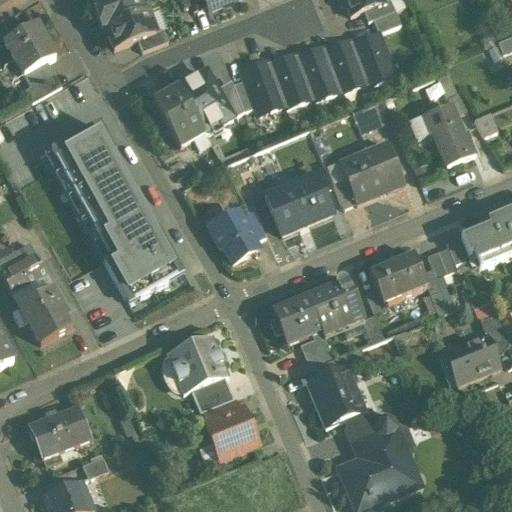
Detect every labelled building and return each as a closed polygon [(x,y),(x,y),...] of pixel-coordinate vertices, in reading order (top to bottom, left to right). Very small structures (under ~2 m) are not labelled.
[(0,0),(0,9),(16,0),(0,0)] [(86,0),(91,13),(94,12),(94,11),(121,0),(86,0)] [(121,0),(94,11),(94,12),(102,33),(105,32),(105,31),(143,16),(143,15),(136,0),(121,0)] [(202,0),(208,13),(221,8),(224,9),(229,7),(230,4),(240,0),(202,0)] [(381,0),(337,0),(341,9),(345,8),(350,19),(363,14),(384,6),(384,5),(381,0)] [(384,6),(363,14),(367,25),(373,23),(395,14),(389,3),(384,5),(384,6)] [(143,16),(105,31),(105,32),(114,53),(137,43),(154,36),(154,35),(146,14),(143,15),(143,16)] [(395,14),(373,23),(378,37),(401,28),(395,14)] [(36,29),(4,47),(24,80),(41,70),(55,62),(36,29)] [(511,34),(510,30),(492,38),(497,49),(511,42),(511,34)] [(154,36),(137,43),(142,55),(168,45),(163,32),(154,35),(154,36)] [(378,37),(352,47),(368,89),(395,78),(378,37)] [(511,42),(497,49),(502,59),(511,54),(511,42)] [(351,44),(325,54),(340,96),(366,86),(367,89),(368,89),(352,47),(351,44)] [(297,61),(313,104),(339,94),(340,96),(325,54),(323,51),(297,61)] [(296,58),(270,68),(268,65),(286,111),(311,101),(313,104),(297,61),(296,58)] [(268,65),(241,75),(255,110),(258,118),(284,108),(285,111),(286,111),(268,65)] [(41,70),(24,80),(30,92),(48,82),(41,70)] [(206,78),(178,94),(204,139),(232,123),(218,98),(206,78)] [(30,92),(26,95),(32,107),(55,94),(48,82),(30,92)] [(244,84),(234,89),(244,115),(255,110),(244,84)] [(218,98),(232,123),(244,115),(234,89),(218,98)] [(204,139),(178,94),(168,100),(169,102),(154,111),(178,154),(204,139)] [(383,105),(350,119),(359,139),(391,126),(383,105)] [(462,145),(448,111),(420,123),(428,140),(430,139),(445,173),(473,161),(466,144),(462,145)] [(489,117),(472,125),(480,143),(497,135),(489,117)] [(179,273),(98,132),(50,160),(109,263),(102,267),(124,305),(135,298),(139,305),(167,289),(163,282),(179,273)] [(387,150),(338,171),(345,188),(353,209),(373,200),(372,199),(385,194),(386,198),(403,191),(387,150)] [(315,180),(264,202),(281,243),(333,221),(315,180)] [(345,188),(333,193),(342,215),(354,210),(353,209),(345,188)] [(495,227),(460,241),(469,260),(473,259),(479,272),(511,258),(511,219),(505,223),(505,222),(494,226),(495,227)] [(238,221),(225,228),(226,231),(215,238),(217,242),(216,246),(220,253),(224,254),(233,270),(258,255),(241,227),(238,221)] [(251,221),(241,227),(255,251),(265,245),(251,221)] [(456,243),(445,248),(448,253),(454,269),(465,265),(456,243)] [(28,253),(0,269),(0,286),(9,302),(45,281),(28,253)] [(448,253),(426,262),(432,275),(435,283),(457,275),(454,269),(448,253)] [(412,261),(369,279),(375,295),(382,312),(426,294),(420,280),(412,261)] [(432,275),(420,280),(426,294),(429,301),(441,296),(435,283),(432,275)] [(45,281),(9,302),(17,316),(53,296),(45,281)] [(335,293),(307,304),(321,338),(324,346),(363,330),(361,327),(360,325),(362,324),(346,287),(344,286),(342,285),(340,285),(337,286),(336,288),(335,290),(335,293)] [(382,312),(375,295),(364,300),(373,322),(385,317),(382,312)] [(53,296),(17,316),(39,354),(69,336),(57,315),(62,312),(53,296)] [(307,304),(272,319),(286,353),(312,342),(321,338),(307,304)] [(373,322),(361,327),(363,330),(371,351),(383,346),(373,322)] [(496,322),(481,329),(486,343),(487,344),(488,343),(495,358),(508,352),(496,322)] [(324,346),(321,338),(312,342),(315,351),(325,347),(324,346)] [(486,343),(450,359),(463,391),(502,375),(495,358),(488,343),(487,344),(486,343)] [(211,346),(167,364),(183,401),(191,398),(224,385),(227,383),(211,346)] [(315,351),(301,357),(310,377),(318,373),(333,367),(325,347),(315,351)] [(0,376),(12,370),(0,348),(0,376)] [(333,367),(318,373),(322,385),(345,375),(346,376),(365,368),(360,356),(333,367)] [(463,391),(450,359),(444,361),(444,362),(440,363),(439,366),(451,394),(454,395),(457,393),(458,394),(463,391)] [(322,385),(310,390),(320,414),(316,415),(325,436),(344,428),(364,420),(346,376),(345,375),(322,385)] [(224,385),(191,398),(200,420),(204,418),(233,406),(224,385)] [(233,406),(204,418),(209,429),(237,418),(233,406)] [(77,414),(27,435),(41,468),(91,447),(77,414)] [(209,429),(204,431),(212,451),(219,468),(256,452),(241,416),(209,429)] [(364,420),(344,428),(346,434),(345,437),(348,445),(351,446),(353,451),(351,452),(359,470),(364,479),(368,477),(375,493),(374,496),(366,499),(368,503),(371,511),(380,507),(381,509),(415,495),(418,488),(415,481),(407,478),(392,442),(395,434),(392,427),(384,423),(378,426),(366,425),(364,420)] [(212,451),(198,457),(205,474),(219,468),(212,451)] [(102,466),(82,474),(88,488),(108,479),(102,466)] [(359,470),(338,479),(349,506),(351,508),(352,508),(354,509),(357,508),(357,507),(368,503),(366,499),(374,496),(375,493),(368,477),(364,479),(359,470)] [(91,511),(81,488),(46,503),(49,511),(91,511)] [(368,503),(357,507),(357,508),(358,511),(368,511),(371,511),(368,503)]
